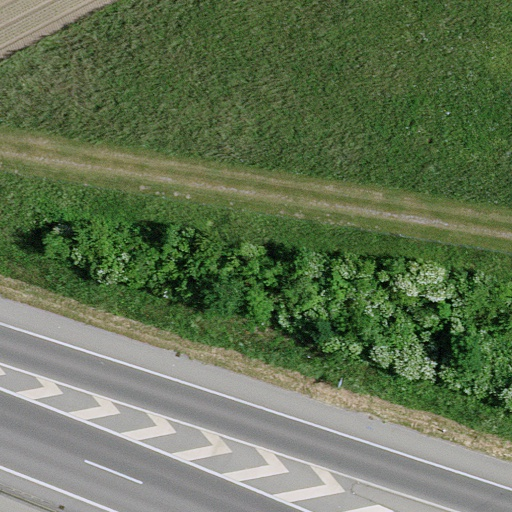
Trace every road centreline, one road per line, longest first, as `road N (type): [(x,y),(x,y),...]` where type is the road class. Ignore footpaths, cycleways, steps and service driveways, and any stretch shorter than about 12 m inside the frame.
road 1 (motorway): [(511,510),(0,353)]
road 2 (motorway): [(212,511),(0,427)]
